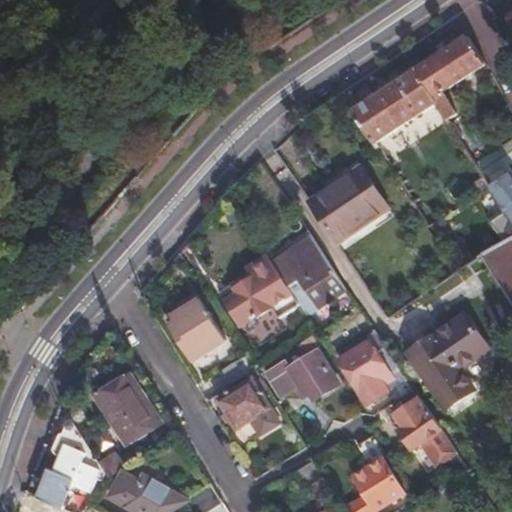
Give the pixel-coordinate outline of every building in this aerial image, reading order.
[(424,66),(414,50),(407,55),(417,71),(439,104),(449,120),(459,114),(444,92),(486,65),(470,37),(469,36),(424,66)] [(417,71),(355,111),(381,151),(386,147),(382,141),(422,115),(426,121),(432,116),(429,111),(439,104),(417,71)] [(465,116),(451,124),(475,163),(489,154),(465,116)] [(487,181),(492,187),(511,174),(511,145),(479,167),(487,181)] [(392,151),(383,157),(390,168),(399,162),(392,151)] [(254,170),(251,173),(265,194),(267,193),(288,225),(296,227),(304,222),(263,160),(261,162),(254,170)] [(311,200),(340,243),(391,209),(364,169),(330,192),(328,189),(311,200)] [(511,174),(492,187),(502,203),(490,210),(504,228),(511,222),(511,174)] [(313,237),(272,262),(278,272),(287,287),(305,317),(348,289),(313,237)] [(511,304),(511,239),(482,258),(511,304)] [(287,287),(278,272),(268,278),(277,293),(287,287)] [(277,293),(268,278),(259,284),(256,280),(231,295),(235,300),(228,305),(243,330),(275,311),(268,299),(277,293)] [(174,327),(194,362),(224,344),(196,297),(179,308),(183,314),(176,318),(179,324),(174,327)] [(492,352),(486,344),(467,317),(409,356),(425,378),(448,412),(475,393),(461,373),(492,352)] [(315,336),(301,345),(307,355),(321,346),(315,336)] [(369,405),(408,381),(388,349),(381,354),(373,342),(342,361),(369,405)] [(271,371),(287,398),(303,388),(309,397),(321,390),(324,396),(339,386),(319,353),(294,368),(289,360),(271,371)] [(221,375),(228,387),(253,371),(246,360),(221,375)] [(97,397),(126,446),(160,425),(131,377),(97,397)] [(221,402),(238,432),(255,422),(263,437),(283,425),(274,410),(256,381),(221,402)] [(73,424),(76,428),(91,420),(71,387),(62,401),(61,404),(73,424)] [(439,468),(459,456),(443,433),(415,391),(405,397),(412,408),(400,416),(404,422),(398,426),(415,451),(424,445),(439,468)] [(102,470),(99,465),(76,428),(73,424),(67,438),(62,436),(54,456),(64,460),(58,474),(77,482),(93,488),(102,470)] [(388,458),(392,456),(374,426),(357,436),(375,466),(388,458)] [(106,478),(123,468),(116,455),(99,465),(102,470),(106,478)] [(330,471),(322,457),(290,475),(299,490),(330,471)] [(379,511),(409,494),(388,458),(375,466),(367,471),(369,476),(365,479),(373,494),(357,504),(361,511),(379,511)] [(112,493),(141,511),(160,511),(168,499),(126,472),(112,493)] [(40,499),(49,503),(66,510),(75,487),(77,482),(58,474),(53,486),(46,484),(40,499)] [(333,498),(343,492),(334,477),(324,484),(333,498)] [(190,511),(210,511),(223,505),(210,485),(184,501),(190,511)] [(71,511),(66,510),(49,503),(45,511),(71,511)]
